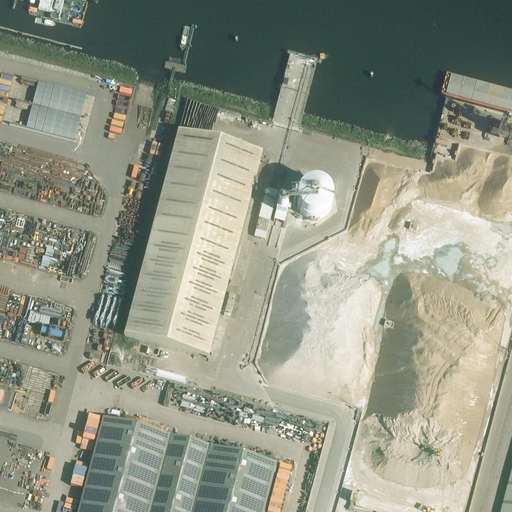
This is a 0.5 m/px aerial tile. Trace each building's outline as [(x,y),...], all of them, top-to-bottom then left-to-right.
[(281,103),(292,104),(293,94),(282,93),(281,103)] [(460,108),(455,127),(475,132),(480,113),(460,108)] [(164,127),(165,115),(154,114),(153,126),(164,127)] [(112,127),(113,121),(100,119),(97,139),(110,141),(109,146),(115,147),(117,134),(124,135),(125,129),(112,127)] [(140,128),(133,155),(155,161),(162,134),(140,128)] [(206,359),(260,157),(176,135),(123,337),(206,359)] [(416,166),(423,168),(421,174),(427,176),(431,161),(419,157),(416,166)] [(34,191),(37,179),(27,176),(23,188),(34,191)] [(126,182),(122,195),(130,197),(134,184),(126,182)] [(295,200),(295,201),(295,203),(295,205),(296,206),(296,208),(297,209),(297,211),(298,212),(299,213),(300,214),(302,215),(303,216),(304,217),(306,218),(307,218),(308,219),(310,219),(312,220),(313,220),(315,220),(316,219),(318,219),(319,218),(321,218),(322,217),(324,216),(325,215),(326,214),(327,213),(328,212),(329,211),(330,209),(330,208),(331,206),(331,205),(331,203),(331,201),(331,200),(331,198),(331,197),(330,195),(330,194),(329,192),(328,191),(327,190),(326,189),(325,188),(324,187),(322,186),(321,185),(319,184),(318,184),(316,184),(315,183),(313,183),(312,183),(310,184),(308,184),(307,184),(306,185),(304,186),(303,187),(302,188),(300,189),(299,190),(298,191),(297,192),(297,194),(296,195),(296,197),(295,198),(295,200)] [(267,190),(255,231),(266,234),(277,193),(267,190)] [(32,223),(58,230),(62,216),(36,209),(32,223)] [(62,237),(78,241),(80,236),(77,235),(78,229),(65,226),(62,237)] [(173,361),(175,354),(158,350),(156,357),(173,361)] [(74,373),(69,397),(80,399),(85,375),(74,373)] [(5,388),(0,406),(0,407),(12,411),(17,392),(5,388)] [(263,511),(275,466),(102,419),(77,511),(263,511)] [(511,511),(511,480),(503,511),(511,511)]
